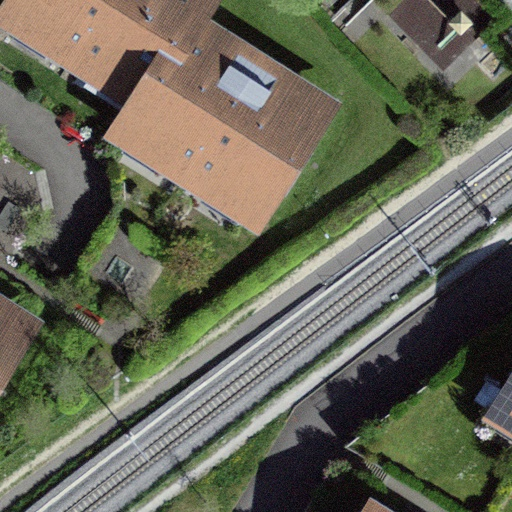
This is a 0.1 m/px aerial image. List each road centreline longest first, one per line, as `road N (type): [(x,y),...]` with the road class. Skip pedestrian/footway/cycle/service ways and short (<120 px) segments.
road 1 (track): [(511,119),(0,506)]
road 2 (residential): [(511,274),(318,420),(263,511)]
road 3 (unknown): [(0,116),(43,142),(83,201)]
